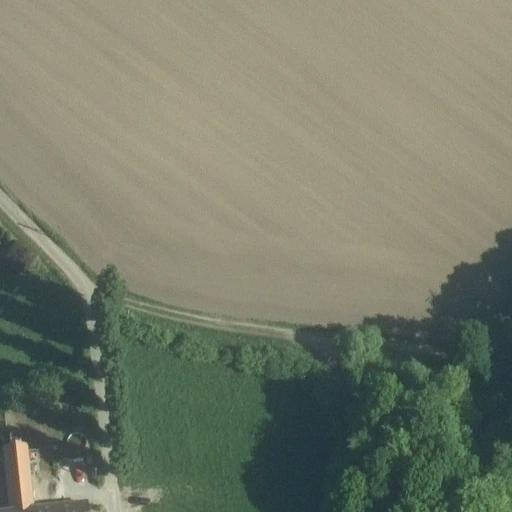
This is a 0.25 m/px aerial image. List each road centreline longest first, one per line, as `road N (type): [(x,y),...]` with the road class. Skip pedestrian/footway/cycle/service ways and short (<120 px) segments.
road 1 (track): [(323,349),(99,298)]
road 2 (track): [(118,511),(99,298)]
road 3 (track): [(323,349),(511,355)]
road 4 (track): [(372,511),(323,349)]
road 5 (unclassified): [(99,298),(0,198)]
road 6 (track): [(418,511),(473,470),(511,420)]
